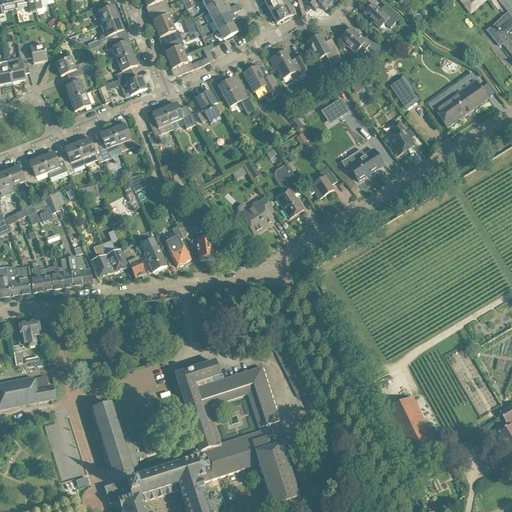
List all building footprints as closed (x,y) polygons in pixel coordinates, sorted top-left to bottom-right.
[(15,4),(13,0),(0,0),(0,13),(3,13),(2,7),(15,4)] [(13,0),(15,4),(27,2),(30,11),(35,10),(33,0),(13,0)] [(33,0),(35,10),(41,9),(41,7),(54,4),(52,0),(33,0)] [(162,2),(161,0),(144,0),(147,8),(154,6),(157,13),(168,8),(165,1),(162,2)] [(203,0),(204,1),(202,2),(208,12),(221,5),(220,2),(223,0),(203,0)] [(271,15),(289,5),(287,0),(283,2),(282,0),(274,0),(265,5),(271,15)] [(306,17),(303,7),(300,0),(297,1),(299,9),(301,17),(306,17)] [(329,9),(333,4),(328,0),(303,0),(303,1),(308,5),(315,12),(316,11),(314,9),(318,5),(325,11),(328,8),(329,9)] [(192,9),(189,1),(183,4),(187,11),(192,9)] [(106,4),(96,8),(90,10),(94,21),(100,19),(102,26),(118,20),(114,8),(108,10),(106,4)] [(213,22),(232,12),(239,8),(237,5),(230,9),(228,5),(223,8),(221,5),(208,12),(213,22)] [(295,15),(290,7),(289,5),(271,15),(273,19),(271,20),(271,22),(272,24),(274,25),(276,24),(276,25),(282,22),(283,24),(290,20),(289,18),(295,15)] [(363,15),(371,21),(379,29),(384,23),(390,29),(399,19),(388,8),(383,14),(373,5),(363,15)] [(172,17),(168,8),(157,13),(160,20),(153,23),(156,31),(172,25),(169,18),(172,17)] [(235,19),(233,15),(240,11),(239,8),(232,12),(213,22),(218,32),(232,24),(230,22),(235,19)] [(123,32),(118,20),(102,26),(101,27),(105,39),(98,42),(100,47),(104,46),(119,40),(117,35),(123,32)] [(511,20),(500,30),(497,32),(497,33),(495,34),(496,35),(492,38),(500,47),(504,44),(511,54),(511,20)] [(233,27),(232,24),(218,32),(219,32),(224,41),(242,31),(238,24),(233,27)] [(175,33),(172,25),(156,31),(160,40),(167,37),(170,44),(181,40),(178,32),(175,33)] [(207,38),(202,28),(197,30),(203,40),(207,38)] [(338,42),(345,48),(346,46),(355,54),(361,47),(365,51),(368,48),(377,56),(384,51),(381,48),(374,42),(370,46),(350,29),(338,42)] [(310,52),(315,61),(315,62),(325,57),(331,67),(342,61),(336,49),(329,53),(320,37),(308,43),(312,52),(310,52)] [(121,46),(119,40),(104,46),(106,51),(112,49),(116,61),(132,55),(128,43),(121,46)] [(184,48),(181,40),(170,44),(173,52),(166,54),(169,63),(184,56),(181,49),(184,48)] [(47,63),(45,53),(43,46),(30,49),(29,43),(23,45),(26,60),(32,59),(34,66),(47,63)] [(29,74),(26,60),(23,45),(17,46),(20,59),(7,62),(8,68),(12,85),(25,82),(24,75),(29,74)] [(269,60),(274,69),(275,70),(277,70),(282,80),(295,73),(297,79),(304,75),(304,73),(309,70),(301,56),(295,60),(297,65),(293,67),(291,65),(292,64),(285,51),(269,60)] [(137,67),(132,55),(116,61),(121,73),(116,76),(118,81),(133,75),(131,70),(137,67)] [(182,76),(202,68),(209,64),(207,59),(191,66),(190,63),(187,64),(184,56),(169,63),(172,71),(179,68),(182,76)] [(94,60),(75,67),(72,59),(55,65),(60,78),(67,75),(69,81),(84,75),(90,73),(97,69),(94,60)] [(444,68),(455,74),(460,65),(448,59),(444,68)] [(257,73),(260,72),(257,66),(243,74),(253,94),(264,88),(268,97),(279,91),(271,76),(261,82),(257,73)] [(0,87),(12,85),(8,68),(0,69),(0,87)] [(86,80),(84,75),(69,81),(71,86),(65,89),(70,101),(85,95),(81,83),(86,80)] [(135,81),(133,75),(118,81),(114,83),(116,89),(121,87),(125,99),(147,91),(142,78),(135,81)] [(404,79),(391,88),(406,110),(419,101),(404,79)] [(248,98),(243,89),(239,80),(233,84),(231,81),(218,88),(230,109),(248,98)] [(439,102),(432,107),(447,129),(489,100),(489,99),(482,89),(478,83),(461,95),(457,90),(452,93),(456,98),(443,107),(439,102)] [(488,84),(482,89),(489,99),(495,94),(488,84)] [(106,105),(111,103),(105,87),(99,89),(106,105)] [(197,115),(202,124),(202,125),(208,121),(210,125),(220,120),(218,116),(225,112),(220,103),(217,104),(210,92),(193,101),(200,114),(197,115)] [(90,107),(87,98),(85,95),(70,101),(74,113),(90,107)] [(341,100),(321,113),(326,121),(335,115),(339,121),(349,114),(341,100)] [(176,105),(164,110),(170,125),(182,121),(184,126),(190,124),(184,109),(179,111),(176,105)] [(170,125),(164,110),(152,115),(154,121),(149,123),(153,133),(155,138),(161,136),(172,131),(170,125)] [(398,157),(404,153),(414,147),(398,122),(390,128),(392,132),(385,137),(398,157)] [(124,126),(112,130),(118,146),(121,154),(133,149),(133,150),(139,148),(132,129),(126,132),(124,126)] [(118,146),(112,130),(100,135),(102,142),(97,144),(104,162),(110,160),(106,151),(118,146)] [(89,140),(77,144),(85,166),(97,161),(99,164),(104,162),(97,144),(91,146),(89,140)] [(312,147),(308,142),(303,145),(306,150),(312,147)] [(85,166),(77,144),(64,149),(67,156),(61,158),(67,173),(85,166)] [(383,166),(378,158),(373,151),(348,167),(352,172),(357,181),(369,173),(370,175),(383,166)] [(53,154),(41,158),(47,174),(50,180),(67,173),(61,158),(56,160),(53,154)] [(47,174),(41,158),(29,163),(31,170),(26,172),(32,187),(38,185),(36,179),(47,174)] [(249,163),(244,166),(251,176),(252,177),(257,174),(256,172),(249,163)] [(18,167),(5,172),(12,189),(24,184),(26,189),(28,189),(29,193),(34,191),(32,187),(26,172),(21,174),(18,167)] [(243,167),(239,170),(243,176),(247,174),(243,167)] [(300,192),(295,184),(283,167),(275,172),(274,178),(284,194),(276,199),(289,220),(303,211),(294,197),(300,192)] [(320,174),(323,179),(307,190),(311,196),(314,193),(319,201),(334,191),(331,187),(337,183),(328,169),(320,174)] [(12,189),(5,172),(0,174),(0,199),(2,199),(0,193),(12,189)] [(148,187),(142,177),(127,180),(134,194),(148,187)] [(81,198),(99,195),(97,186),(79,190),(81,198)] [(61,197),(59,193),(59,192),(52,195),(58,208),(65,205),(61,197)] [(60,212),(58,208),(52,195),(45,198),(46,200),(45,201),(48,207),(52,216),(60,212)] [(254,236),(266,228),(265,227),(272,222),(268,216),(273,212),(265,200),(253,208),(253,209),(250,211),(247,207),(245,206),(243,206),(241,207),(240,208),(239,210),(239,212),(241,216),(254,236)] [(48,207),(45,201),(33,206),(35,213),(48,207)] [(35,213),(33,206),(25,210),(28,217),(36,214),(35,213)] [(123,221),(121,217),(120,215),(118,217),(115,211),(110,213),(113,219),(108,221),(108,222),(109,222),(111,226),(111,225),(112,227),(123,221)] [(25,219),(22,213),(14,217),(17,223),(25,219)] [(17,223),(14,217),(6,221),(8,227),(17,223)] [(191,261),(180,241),(183,239),(178,229),(177,228),(172,231),(176,238),(164,244),(177,268),(179,267),(180,268),(183,266),(183,265),(191,261)] [(178,229),(183,239),(187,237),(185,228),(178,229)] [(196,241),(192,242),(190,244),(196,248),(197,248),(198,260),(207,259),(208,260),(210,259),(211,258),(213,258),(213,252),(215,252),(215,253),(223,251),(228,245),(219,238),(211,240),(211,239),(203,240),(202,233),(195,234),(196,241)] [(167,267),(163,258),(158,247),(157,247),(154,240),(147,243),(150,250),(144,253),(153,274),(167,267)] [(128,269),(120,251),(115,253),(112,244),(103,248),(106,257),(114,274),(128,269)] [(106,257),(103,248),(102,246),(93,249),(97,260),(91,263),(97,280),(114,274),(106,257)] [(123,253),(126,260),(132,257),(129,250),(123,253)] [(93,286),(91,277),(90,271),(86,272),(85,266),(84,266),(83,260),(82,258),(76,259),(78,273),(79,272),(82,288),(93,286)] [(78,273),(76,259),(73,259),(67,260),(68,262),(73,290),(82,288),(79,272),(78,273)] [(146,275),(142,266),(138,259),(128,264),(135,280),(146,275)] [(73,290),(68,262),(67,260),(61,260),(62,269),(58,270),(60,275),(63,291),(73,290)] [(53,293),(63,291),(60,275),(58,270),(55,262),(52,262),(54,268),(48,269),(48,270),(51,277),(50,277),(53,293)] [(43,294),(39,271),(38,263),(32,264),(35,279),(30,280),(33,296),(43,294)] [(31,296),(29,286),(28,280),(24,281),(23,269),(16,270),(17,275),(18,275),(19,281),(18,281),(21,297),(31,296)] [(51,277),(48,270),(39,271),(43,294),(53,293),(50,277),(51,277)] [(21,297),(18,281),(19,281),(18,275),(17,275),(7,276),(8,277),(8,279),(11,299),(21,297)] [(11,299),(8,279),(8,277),(0,278),(0,295),(1,301),(11,299)] [(268,313),(275,310),(269,298),(262,301),(268,313)] [(85,321),(65,326),(67,336),(87,331),(85,321)] [(17,336),(19,346),(19,347),(28,345),(29,349),(38,348),(37,342),(39,342),(37,333),(39,333),(38,323),(19,326),(20,335),(17,336)] [(253,339),(241,343),(243,350),(255,347),(253,339)] [(341,447),(293,350),(293,349),(287,352),(285,352),(286,353),(283,354),(332,452),(341,447)] [(22,364),(20,353),(14,354),(16,365),(22,364)] [(29,364),(29,367),(44,364),(43,361),(39,362),(39,358),(28,360),(28,364),(29,364)] [(171,461),(138,471),(135,460),(139,459),(138,453),(133,454),(117,403),(92,411),(114,480),(116,485),(112,486),(113,487),(117,502),(118,503),(117,503),(118,509),(119,511),(122,511),(217,511),(220,508),(222,508),(223,506),(221,506),(219,499),(220,498),(219,496),(218,497),(212,494),(212,493),(210,493),(210,494),(204,496),(203,491),(204,491),(202,483),(258,465),(273,511),(284,511),(301,507),(281,446),(278,447),(277,444),(275,445),(270,428),(266,429),(265,427),(269,426),(279,423),(261,368),(214,384),(212,378),(219,376),(214,363),(175,376),(177,382),(200,452),(178,459),(177,456),(176,455),(175,454),(174,454),(173,454),(172,454),(171,455),(170,456),(170,457),(170,458),(171,461)] [(34,379),(0,385),(0,410),(51,401),(56,400),(53,386),(48,387),(36,390),(34,379)] [(376,385),(368,389),(375,404),(393,441),(404,463),(408,461),(408,460),(411,459),(409,454),(433,442),(413,399),(388,411),(383,400),(376,385)] [(507,424),(510,428),(499,434),(511,455),(511,406),(501,414),(507,424)] [(451,457),(412,473),(409,474),(413,482),(455,465),(451,457)]
